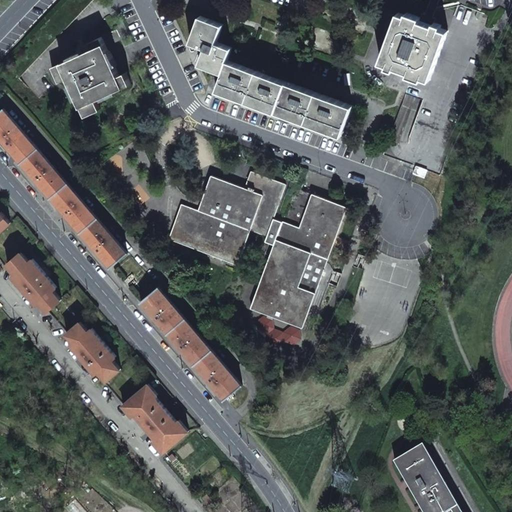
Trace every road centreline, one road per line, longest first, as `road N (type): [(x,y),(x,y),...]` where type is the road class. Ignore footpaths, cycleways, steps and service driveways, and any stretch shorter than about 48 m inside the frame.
road 1 (unclassified): [(284,511),(0,171)]
road 2 (residential): [(140,0),(192,107),(396,186),(405,214)]
road 3 (residential): [(193,511),(0,287)]
